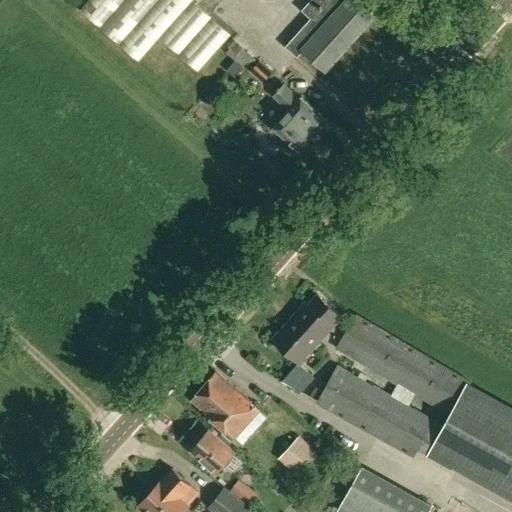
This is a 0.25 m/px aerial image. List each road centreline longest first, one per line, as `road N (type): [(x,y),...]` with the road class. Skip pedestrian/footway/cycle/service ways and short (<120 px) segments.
road 1 (unclassified): [(52,511),(496,23)]
road 2 (track): [(124,432),(0,324)]
